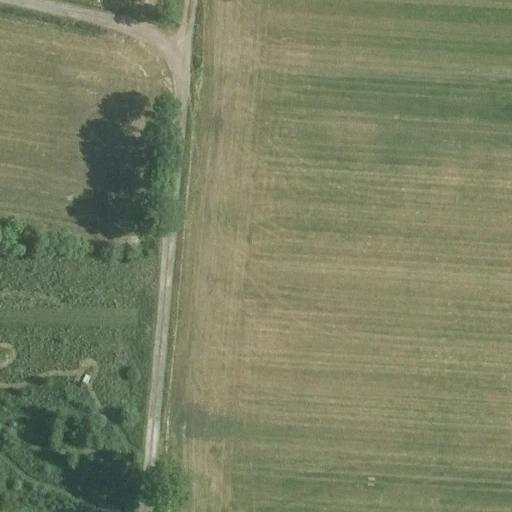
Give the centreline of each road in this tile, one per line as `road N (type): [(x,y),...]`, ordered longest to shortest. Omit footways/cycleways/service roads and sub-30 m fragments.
road 1 (track): [(147,511),(190,0)]
road 2 (track): [(21,0),(126,22),(152,36),(183,81)]
